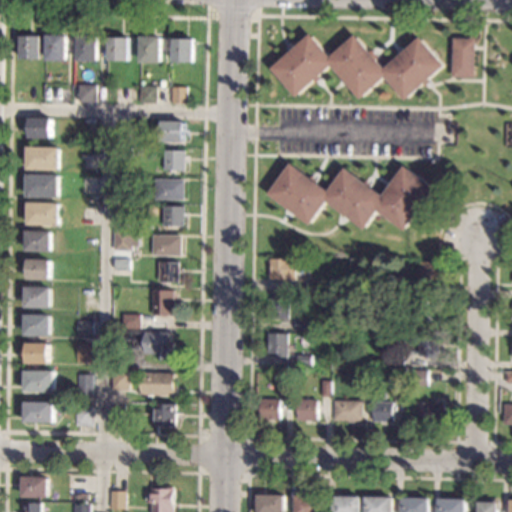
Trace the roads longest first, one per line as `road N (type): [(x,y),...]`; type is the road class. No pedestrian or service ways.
road 1 (tertiary): [(224,511),(234,0)]
road 2 (residential): [(511,462),(0,455)]
road 3 (residential): [(511,5),(258,0)]
road 4 (residential): [(480,462),(482,239)]
